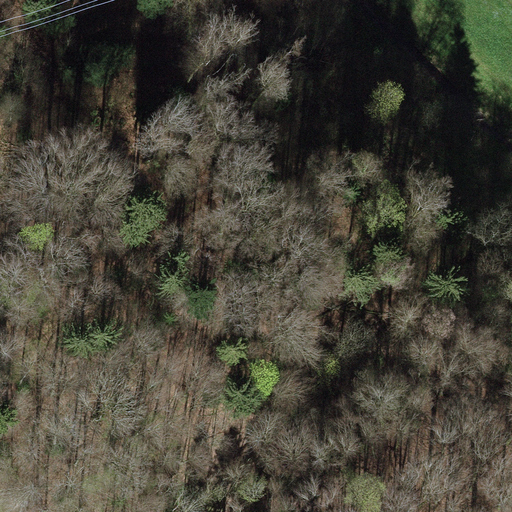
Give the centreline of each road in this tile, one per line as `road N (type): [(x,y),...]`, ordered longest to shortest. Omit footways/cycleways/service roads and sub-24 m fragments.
road 1 (track): [(511,410),(425,365),(357,343),(357,255),(283,150),(241,142),(212,89),(99,0)]
road 2 (track): [(0,192),(89,194),(117,228),(140,289),(208,321),(216,511)]
road 3 (track): [(0,230),(59,223),(91,240),(114,313),(147,363)]
